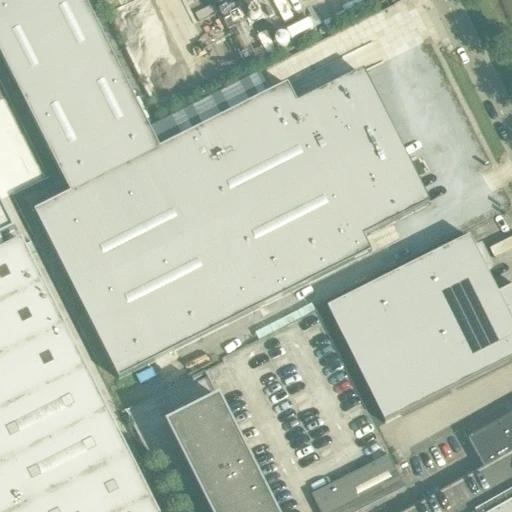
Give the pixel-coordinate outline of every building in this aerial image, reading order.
[(361,78),(360,75),(359,74),(331,88),(297,105),(288,87),(287,86),(274,92),(159,150),(147,127),(83,0),(0,0),(0,56),(70,195),(34,213),(118,381),(371,254),(363,238),(426,206),(424,202),(422,203),(413,185),(417,182),(416,181),(406,162),(407,162),(406,161),(402,163),(359,79),(361,78)] [(0,511),(156,511),(135,469),(89,378),(52,305),(29,258),(21,242),(0,252),(0,238),(14,232),(0,203),(0,511)] [(469,237),(327,308),(384,423),(511,359),(511,285),(497,293),(469,237)] [(277,511),(221,397),(167,424),(210,511),(277,511)] [(511,511),(511,415),(470,440),(486,469),(454,487),(426,503),(409,511),(511,511)] [(320,511),(360,511),(406,489),(390,456),(312,495),(320,511)]
